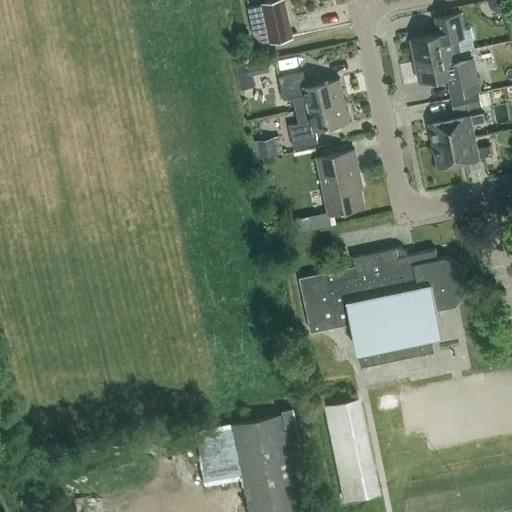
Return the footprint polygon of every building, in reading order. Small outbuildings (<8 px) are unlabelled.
[(262,43),(294,36),(285,0),(270,0),(249,5),(255,34),(261,39),(262,43)] [(413,37),(417,59),(454,52),(454,51),(461,50),(459,42),(467,40),(461,11),(437,16),(440,32),(413,37)] [(451,96),(481,90),(475,58),(456,62),(454,52),(417,59),(422,81),(447,76),(451,96)] [(251,61),(236,65),(240,81),(254,77),(251,61)] [(293,97),(296,109),(345,99),(340,77),(307,84),(304,70),(280,76),(285,99),(293,97)] [(452,98),(454,110),(482,104),(480,92),(452,98)] [(345,99),(296,109),(299,122),(290,124),(295,147),(319,142),(316,128),(349,121),(345,99)] [(431,122),(435,144),(475,136),(472,124),(486,121),(484,112),(470,114),(431,122)] [(283,151),(280,135),(252,141),(255,157),(283,151)] [(475,136),(435,144),(440,165),(479,157),(493,154),(491,144),(477,147),(475,136)] [(329,212),(365,205),(359,179),(361,179),(355,148),(318,156),(329,212)] [(397,246),(353,255),(355,264),(300,275),(312,330),(353,322),(362,365),(435,350),(431,334),(443,332),(438,307),(457,303),(468,286),(464,266),(447,255),(438,257),(436,247),(408,253),(407,249),(401,245),(397,246)] [(359,397),(323,405),(343,501),(379,493),(359,397)] [(300,511),(280,414),(228,424),(246,511),(300,511)] [(313,495),(325,494),(320,461),(308,463),(313,495)]
